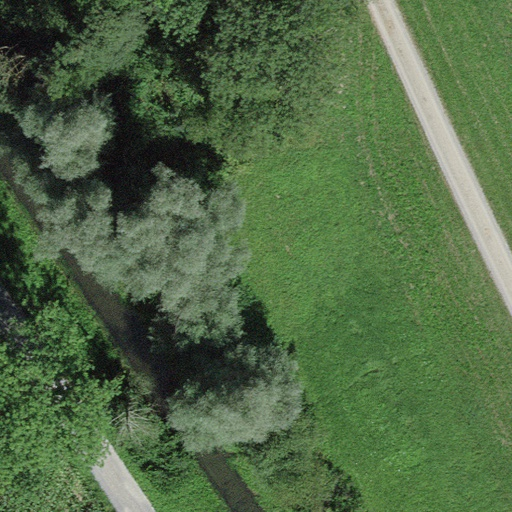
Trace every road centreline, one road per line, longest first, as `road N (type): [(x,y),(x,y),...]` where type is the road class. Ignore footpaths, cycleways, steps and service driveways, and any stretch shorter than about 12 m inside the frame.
road 1 (track): [(381,0),(511,288)]
road 2 (track): [(0,327),(126,511)]
